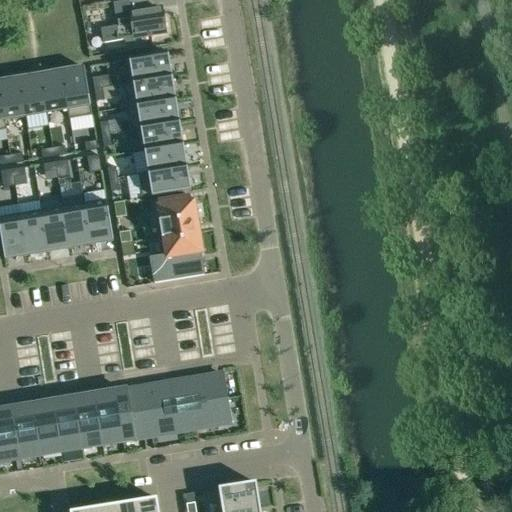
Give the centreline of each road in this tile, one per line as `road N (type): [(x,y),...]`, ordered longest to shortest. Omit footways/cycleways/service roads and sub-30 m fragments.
road 1 (unclassified): [(275,285),(227,0)]
road 2 (residential): [(0,330),(275,285)]
road 3 (residential): [(306,450),(163,473),(169,511)]
road 4 (unclassified): [(306,450),(275,285)]
